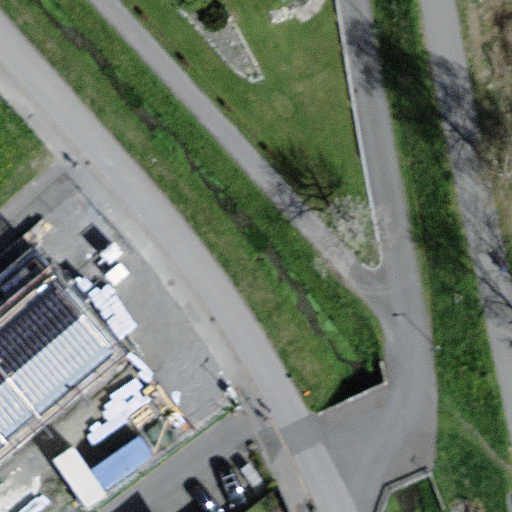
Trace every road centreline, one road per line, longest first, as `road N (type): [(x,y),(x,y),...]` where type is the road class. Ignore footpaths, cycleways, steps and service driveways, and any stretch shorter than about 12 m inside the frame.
road 1 (residential): [(0,33),(192,262),(283,403),(339,511)]
road 2 (track): [(437,0),(511,362)]
